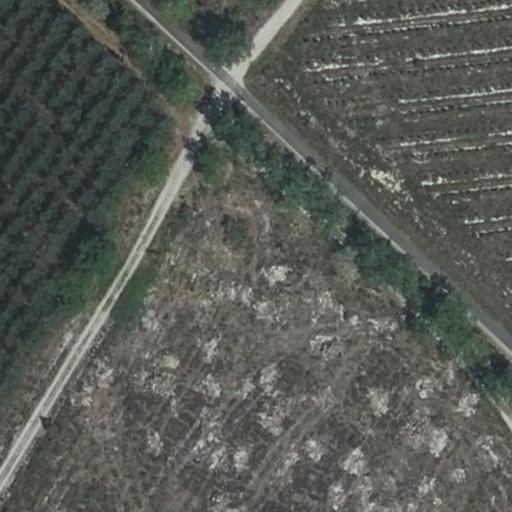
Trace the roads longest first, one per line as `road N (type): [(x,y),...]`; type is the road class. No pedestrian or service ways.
road 1 (track): [(71,0),(216,123),(462,366),(511,427)]
road 2 (track): [(0,482),(216,123),(231,85),(290,0)]
